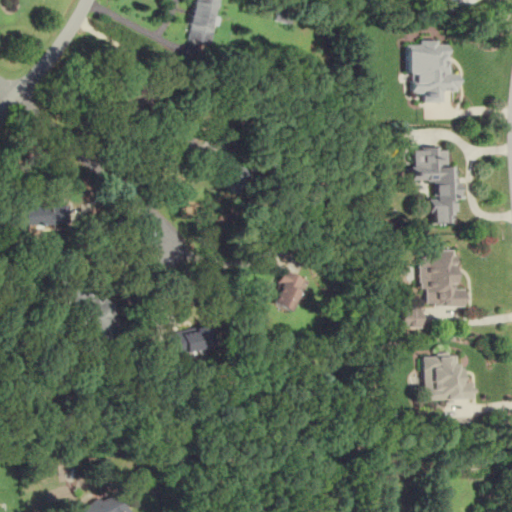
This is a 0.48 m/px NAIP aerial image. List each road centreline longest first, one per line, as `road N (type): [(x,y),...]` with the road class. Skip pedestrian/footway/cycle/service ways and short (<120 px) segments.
road 1 (residential): [(169,247),(136,200),(0,84)]
road 2 (residential): [(0,115),(86,0)]
